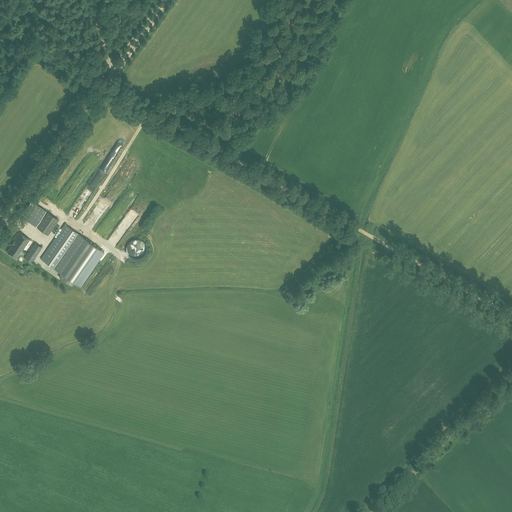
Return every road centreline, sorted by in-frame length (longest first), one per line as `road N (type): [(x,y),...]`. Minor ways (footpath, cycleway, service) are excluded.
road 1 (track): [(511,316),(105,83)]
road 2 (unclassified): [(375,511),(511,375)]
road 3 (track): [(105,83),(0,230)]
